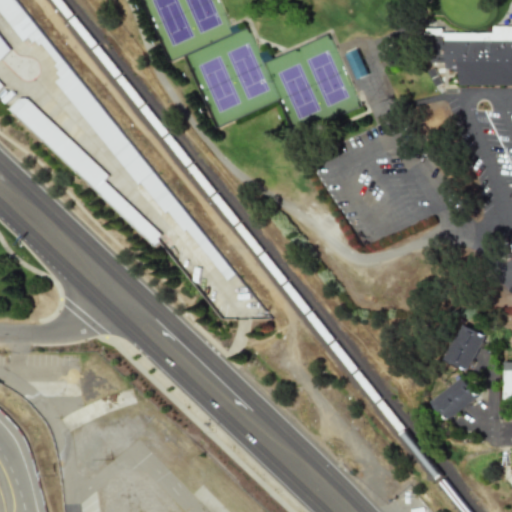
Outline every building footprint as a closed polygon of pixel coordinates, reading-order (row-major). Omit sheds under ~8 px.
[(0,0),(14,0),(235,274),(227,280),(186,229),(183,231),(167,211),(164,213),(140,182),(137,184),(56,82),(60,78),(56,73),(58,71),(55,66),(57,64),(41,43),(38,45),(34,40),(32,42),(28,37),(22,41),(0,13),(0,0)] [(228,27),(237,24),(239,30),(231,34),(228,27)] [(442,29),(442,33),(494,33),(494,27),(511,27),(511,85),(459,85),(459,73),(453,73),(453,70),(445,70),(445,56),(423,56),(423,29),(442,29)] [(0,39),(9,51),(0,60),(0,39)] [(257,54),(267,49),(272,59),(262,63),(257,54)] [(345,55),(355,50),(367,74),(356,79),(345,55)] [(428,71),(433,68),(437,75),(431,78),(428,71)] [(432,79),(437,76),(441,83),(436,86),(432,79)] [(102,180),(160,234),(151,244),(8,108),(17,99),(26,98),(107,175),(102,180)] [(445,359),(466,370),(484,336),(463,325),(445,359)] [(511,362),(502,362),(502,400),(511,400),(511,362)] [(432,402),(447,421),(478,396),(463,377),(432,402)]
